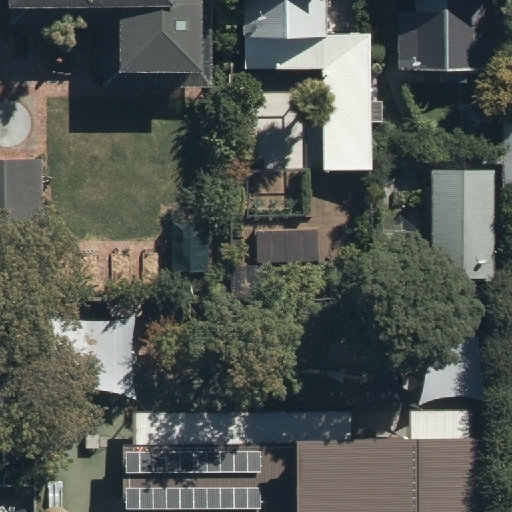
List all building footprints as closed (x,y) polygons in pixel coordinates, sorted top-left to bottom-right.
[(205,0),(109,0),(109,69),(206,70),(205,0)] [(328,28),(327,0),(237,0),(239,67),(321,66),(322,164),(370,164),(368,27),(328,28)] [(415,0),(416,9),(396,9),(397,67),(470,66),(468,0),(415,0)] [(511,110),(500,110),(499,185),(511,184),(511,110)] [(413,148),(374,149),(375,216),(407,216),(407,192),(413,192),(413,148)] [(494,166),(431,165),(429,272),(493,272),(494,166)] [(161,240),(66,242),(68,300),(162,298),(161,240)] [(135,446),(116,446),(116,511),(482,511),(482,444),(470,445),(408,445),(350,445),(135,446)]
